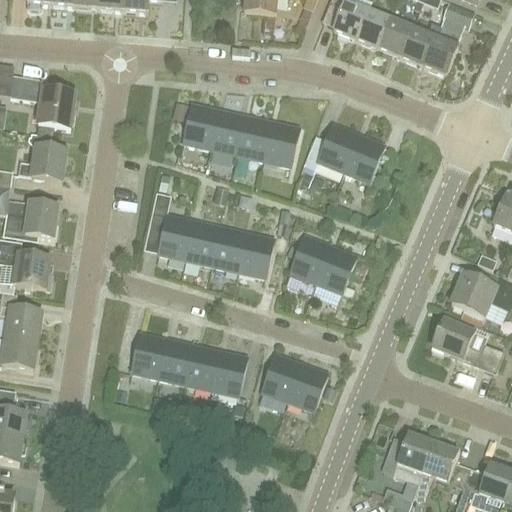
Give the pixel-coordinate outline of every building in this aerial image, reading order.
[(27,0),(27,4),(26,9),(28,9),(28,12),(30,15),(38,15),(41,13),(41,10),(51,11),(52,0),(27,0)] [(52,0),(51,11),(75,13),(76,0),(52,0)] [(76,0),(75,13),(99,15),(100,0),(76,0)] [(100,0),(99,15),(123,17),(124,0),(100,0)] [(162,6),(162,0),(124,0),(123,17),(148,19),(149,5),(162,6)] [(276,21),(277,0),(245,0),(244,18),(276,21)] [(313,16),(319,1),(315,0),(309,0),(304,12),(313,16)] [(333,37),(357,47),(369,17),(346,8),(349,0),(333,0),(330,9),(342,14),(333,37)] [(372,8),(351,0),(349,0),(346,8),(369,17),(372,8)] [(424,9),(427,0),(409,0),(409,3),(424,9)] [(430,0),(427,0),(424,9),(438,14),(442,5),(430,0)] [(449,0),(475,11),(480,1),(483,2),(483,0),(449,0)] [(436,44),(424,73),(446,82),(466,34),(468,35),(475,18),(451,8),(436,44)] [(342,14),(330,9),(320,32),(333,37),(342,14)] [(304,37),(313,16),(304,12),(296,34),(304,37)] [(379,55),(391,26),(369,17),(357,47),(379,55)] [(401,64),(413,34),(391,26),(379,55),(401,64)] [(424,73),(436,44),(413,34),(401,64),(424,73)] [(42,108),(38,131),(70,136),(75,100),(45,95),(46,87),(13,82),(10,103),(42,108)] [(210,156),(219,115),(193,109),(183,150),(210,156)] [(237,162),(247,121),(219,115),(210,156),(237,162)] [(264,168),(274,127),(247,121),(237,162),(264,168)] [(274,127),(264,168),(291,174),(300,133),(274,127)] [(343,179),(360,140),(334,129),(329,142),(318,168),(343,179)] [(329,142),(316,137),(299,187),(309,191),(314,178),(318,168),(329,142)] [(30,147),(36,153),(33,171),(20,169),(18,183),(62,189),(67,158),(51,155),(53,143),(31,140),(30,147)] [(360,140),(343,179),(369,190),(377,171),(385,151),(360,140)] [(0,191),(11,193),(13,178),(0,175),(0,191)] [(314,178),(309,191),(319,195),(325,183),(314,178)] [(29,209),(18,208),(9,206),(11,193),(0,191),(0,220),(23,224),(24,222),(27,223),(24,245),(37,247),(38,242),(53,244),(58,213),(29,209)] [(226,211),(230,195),(216,191),(213,208),(226,211)] [(143,253),(159,256),(168,219),(173,198),(156,195),(143,253)] [(511,239),(511,204),(505,202),(492,232),(511,239)] [(185,267),(194,226),(168,219),(159,256),(158,260),(185,267)] [(213,273),(221,232),(194,226),(185,267),(213,273)] [(240,279),(249,238),(221,232),(213,273),(240,279)] [(249,238),(240,279),(266,285),(275,244),(249,238)] [(316,291),(331,251),(305,241),(300,255),(292,252),(287,262),(296,266),(290,281),(316,291)] [(22,248),(0,244),(0,269),(1,270),(0,279),(0,298),(14,301),(15,292),(46,297),(46,296),(50,296),(52,282),(48,281),(50,265),(20,260),(22,248)] [(331,251),(316,291),(342,301),(343,299),(346,290),(358,262),(331,251)] [(492,276),(496,267),(481,260),(477,269),(492,276)] [(511,284),(511,273),(503,268),(499,279),(507,282),(511,284)] [(316,291),(290,281),(286,290),(312,300),(316,291)] [(511,308),(511,289),(507,288),(503,298),(495,294),(463,281),(451,310),(463,315),(484,322),(489,309),(508,317),(511,308)] [(346,290),(343,299),(352,303),(356,293),(346,290)] [(316,291),(312,300),(338,310),(342,301),(316,291)] [(0,322),(9,324),(6,343),(37,348),(42,319),(0,312),(0,322)] [(495,379),(504,357),(485,350),(482,357),(468,352),(474,338),(443,326),(433,353),(452,360),(451,362),(495,379)] [(168,345),(159,342),(142,338),(132,379),(159,385),(168,345)] [(0,372),(33,377),(37,348),(6,343),(3,362),(0,361),(0,372)] [(186,392),(194,350),(168,345),(159,385),(186,392)] [(213,398),(222,357),(194,350),(186,392),(213,398)] [(222,357),(213,398),(239,404),(249,363),(222,357)] [(288,409),(303,370),(277,360),(262,399),(288,409)] [(303,370),(288,409),(314,419),(326,389),(329,379),(303,370)] [(337,395),(326,391),(322,401),(333,405),(337,395)] [(128,395),(117,392),(114,404),(126,406),(128,395)] [(183,407),(156,401),(153,415),(179,421),(183,407)] [(246,411),(234,408),(232,419),(243,422),(246,411)] [(209,414),(190,410),(188,423),(206,427),(209,414)] [(246,414),(242,429),(255,433),(260,419),(246,414)] [(0,441),(23,445),(27,420),(0,416),(0,441)] [(394,511),(408,511),(433,448),(407,439),(393,481),(408,486),(403,501),(387,496),(383,508),(394,511)] [(0,467),(19,470),(21,459),(25,460),(26,449),(22,449),(23,445),(0,441),(0,467)] [(433,448),(408,511),(425,511),(436,485),(464,494),(470,475),(454,469),(458,457),(433,448)] [(504,509),(511,485),(511,477),(489,469),(485,480),(470,475),(464,494),(457,511),(470,511),(475,500),(478,501),(504,509)] [(12,511),(15,501),(0,499),(0,511),(12,511)]
